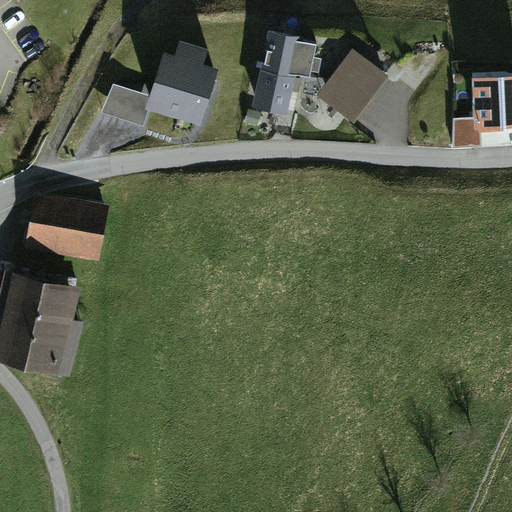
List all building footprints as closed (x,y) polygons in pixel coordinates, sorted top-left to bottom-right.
[(319,35),(268,25),(252,111),(280,116),(290,118),(299,72),(311,75),(314,62),(319,35)] [(176,46),(165,42),(146,96),(202,115),(221,61),(206,56),(210,43),(180,33),(176,46)] [(355,51),(322,95),(356,121),(390,77),(355,51)] [(511,79),(471,79),(470,128),(511,128),(511,79)] [(111,213),(36,198),(25,252),(100,268),(111,213)] [(73,299),(11,279),(0,313),(0,364),(47,380),(73,299)]
